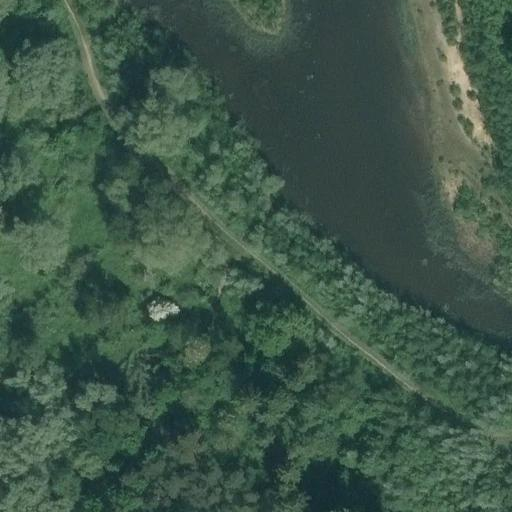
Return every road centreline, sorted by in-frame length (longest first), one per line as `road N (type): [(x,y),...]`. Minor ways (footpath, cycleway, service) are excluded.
road 1 (track): [(202,215),(221,283),(216,322),(183,407),(169,511)]
road 2 (track): [(81,49),(93,93),(114,122),(202,215)]
